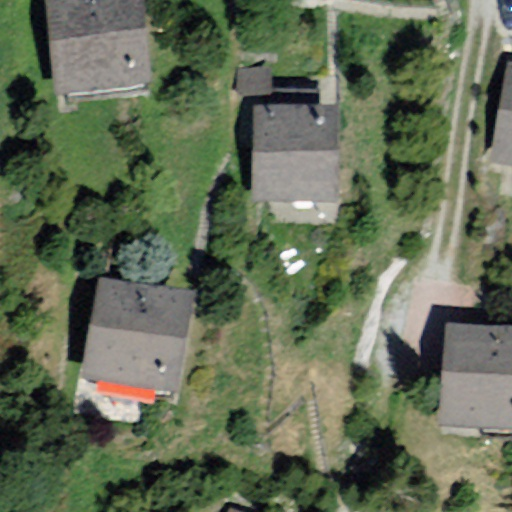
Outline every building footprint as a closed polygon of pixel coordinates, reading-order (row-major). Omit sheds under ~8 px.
[(156,0),(72,0),(55,1),(63,107),(163,100),(156,0)] [(511,111),(501,166),(511,168),(511,111)] [(356,117),(267,117),(266,210),(355,210),(356,117)] [(214,307),(111,288),(92,387),(196,406),(214,307)] [(511,339),(461,335),(453,433),(511,437),(511,339)]
